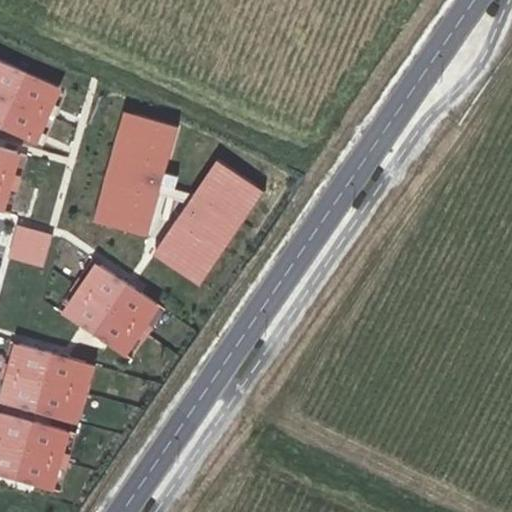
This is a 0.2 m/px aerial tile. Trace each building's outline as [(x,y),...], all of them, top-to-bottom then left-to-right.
[(60,95),(0,68),(0,131),(36,148),(60,95)] [(180,124),(133,110),(101,224),(148,237),(180,124)] [(25,161),(0,154),(0,215),(9,218),(25,161)] [(154,254),(203,286),(265,190),(217,158),(154,254)] [(52,235),(20,226),(11,255),(43,264),(52,235)] [(158,302),(94,259),(58,309),(121,355),(158,302)] [(85,361),(10,340),(0,376),(0,401),(68,421),(85,361)] [(64,427),(0,409),(0,476),(46,489),(64,427)]
